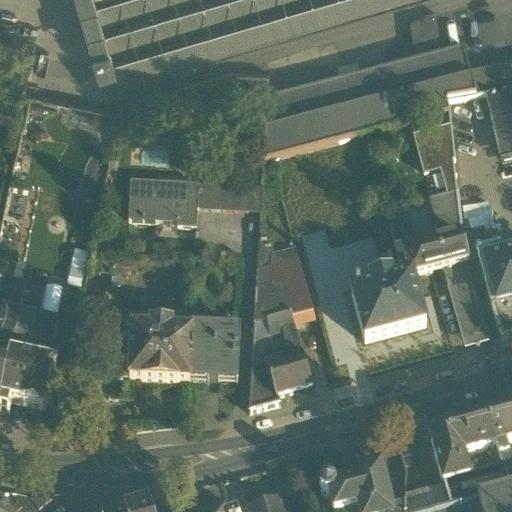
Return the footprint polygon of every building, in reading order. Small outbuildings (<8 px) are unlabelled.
[(119,85),(179,68),(192,64),(413,0),(77,0),(96,61),(111,57),(114,69),(119,85)] [(423,19),(423,20),(423,22),(410,24),(413,50),(439,52),(435,14),(430,15),(428,16),(426,18),(424,18),(423,19)] [(263,166),(448,117),(447,105),(475,100),(469,76),(463,52),(266,104),(265,113),(264,133),(263,166)] [(99,73),(114,69),(111,57),(96,61),(99,73)] [(485,97),(511,91),(511,76),(509,66),(469,76),(475,100),(485,98),(485,97)] [(511,91),(485,97),(485,98),(499,156),(511,152),(511,91)] [(253,133),(264,133),(265,113),(254,112),(253,133)] [(46,130),(32,132),(35,146),(48,144),(46,130)] [(440,173),(447,199),(456,196),(449,131),(414,140),(424,178),(440,173)] [(511,152),(499,156),(501,164),(511,161),(511,152)] [(177,232),(196,233),(197,213),(198,213),(199,195),(160,193),(160,188),(130,186),(128,225),(177,228),(177,232)] [(198,213),(223,214),(224,191),(199,189),(199,190),(199,195),(198,213)] [(261,192),(224,191),(223,214),(260,216),(261,192)] [(461,242),(456,196),(447,199),(431,203),(442,247),(461,242)] [(13,197),(11,213),(26,214),(28,198),(13,197)] [(386,222),(396,259),(419,253),(409,216),(386,222)] [(462,242),(461,242),(442,247),(435,249),(442,275),(443,275),(468,268),(463,251),(463,247),(462,242)] [(468,268),(474,290),(485,287),(474,244),(463,247),(463,251),(468,268)] [(257,274),(270,271),(271,258),(271,248),(259,249),(257,274)] [(432,278),(442,275),(435,249),(425,252),(432,278)] [(425,252),(419,253),(396,259),(401,276),(403,283),(412,281),(412,283),(432,278),(425,252)] [(70,272),(84,275),(88,256),(74,253),(70,272)] [(295,253),(271,258),(270,271),(298,265),(295,253)] [(484,271),(495,312),(511,307),(511,259),(483,267),(484,271)] [(109,261),(92,260),(91,278),(108,279),(109,261)] [(290,318),(292,323),(313,317),(299,264),(298,265),(270,271),(290,318)] [(452,290),(468,347),(488,341),(474,290),(468,268),(443,275),(447,291),(452,290)] [(266,324),(270,271),(257,274),(252,374),(265,370),(290,363),(284,344),(270,347),(269,345),(266,346),(266,342),(266,324)] [(266,324),(266,342),(270,341),(268,325),(279,322),(290,318),(270,271),(266,324)] [(84,275),(70,272),(66,290),(81,292),(84,275)] [(392,287),(403,283),(401,276),(389,280),(389,281),(390,280),(392,287)] [(364,347),(364,348),(425,331),(412,283),(412,281),(403,283),(392,287),(390,280),(389,281),(370,286),(371,292),(351,298),(364,347)] [(25,299),(22,313),(40,317),(45,295),(25,292),(24,298),(25,299)] [(59,315),(77,318),(82,295),(63,292),(59,315)] [(0,412),(0,413),(22,313),(25,299),(24,298),(8,295),(5,309),(1,327),(4,328),(0,347),(0,412)] [(511,307),(495,312),(503,343),(511,340),(511,307)] [(59,321),(40,317),(22,313),(0,413),(0,414),(11,417),(13,407),(26,410),(25,411),(38,413),(43,414),(43,413),(45,414),(49,396),(50,396),(54,381),(53,381),(61,350),(54,348),(59,321)] [(189,389),(189,388),(191,334),(192,323),(189,319),(186,316),(182,315),(179,315),(175,316),(172,318),(170,320),(168,325),(168,327),(167,330),(153,329),(153,327),(121,325),(120,350),(119,365),(116,367),(114,374),(115,380),(117,383),(117,385),(129,385),(129,387),(189,389)] [(292,323),(294,332),(315,327),(313,317),(292,323)] [(290,318),(279,322),(283,337),(284,344),(290,363),(302,359),(294,332),(292,323),(290,318)] [(268,325),(270,341),(283,337),(279,322),(268,325)] [(239,336),(191,334),(189,388),(236,390),(239,336)] [(105,384),(117,385),(117,383),(115,380),(114,374),(116,367),(119,365),(120,350),(106,349),(105,384)] [(265,370),(275,404),(278,403),(312,393),(302,359),(290,363),(265,370)] [(275,404),(265,370),(252,374),(250,418),(280,411),(278,403),(275,404)] [(73,385),(70,400),(96,406),(100,391),(73,385)] [(92,428),(96,406),(70,400),(65,423),(92,428)] [(505,452),(511,449),(511,407),(426,432),(443,494),(470,486),(463,464),(487,457),(496,454),(499,467),(511,463),(511,461),(506,459),(505,452)] [(471,473),(475,485),(502,477),(499,467),(496,454),(487,457),(490,466),(473,470),(471,473)] [(448,511),(511,511),(511,463),(499,467),(502,477),(475,485),(470,486),(443,494),(448,511)] [(390,511),(387,498),(381,475),(360,480),(362,488),(334,494),(333,491),(328,488),(323,490),(320,495),(321,500),(326,503),(329,503),(331,511),(390,511)] [(431,501),(431,502),(429,503),(427,505),(427,508),(430,511),(434,510),(434,511),(443,508),(441,498),(431,501)] [(18,499),(14,511),(36,511),(32,506),(29,501),(18,499)] [(404,511),(416,511),(418,500),(405,502),(404,511)] [(282,506),(283,511),(297,511),(294,503),(282,506)]
